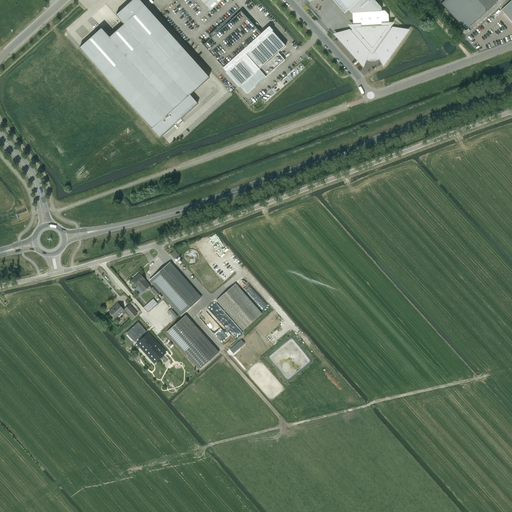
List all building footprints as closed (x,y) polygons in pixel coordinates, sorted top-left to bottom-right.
[(209,77),(139,0),(132,0),(116,15),(124,24),(110,37),(101,28),(79,48),(160,137),(198,103),(190,94),(209,77)] [(200,0),(210,11),(222,0),(200,0)] [(306,0),(309,3),(312,0),(332,0),(344,14),(359,0),(306,0)] [(444,0),(441,3),(465,30),(498,0),(444,0)] [(511,0),(501,10),(511,22),(511,0)] [(203,40),(201,42),(240,86),(247,94),(266,77),(285,60),(278,53),(285,46),(281,41),(279,39),(272,31),(264,37),(241,11),(203,45),(201,42),(203,41),(203,40)] [(404,32),(405,29),(392,27),(391,28),(388,26),(389,25),(388,15),(386,13),(381,13),(381,11),(352,13),(353,27),(354,28),(351,31),(350,30),(338,33),(338,35),(340,37),(341,39),(343,41),(344,44),(345,45),(347,47),(348,49),(350,51),(352,53),(354,55),(355,56),(357,58),(358,58),(360,60),(362,62),(365,63),(367,59),(369,60),(370,60),(371,60),(372,60),(373,60),(374,60),(375,60),(376,60),(379,58),(381,62),(383,61),(385,59),(387,57),(389,55),(391,53),(392,51),(394,48),(396,46),(397,44),(399,42),(400,39),(401,37),(402,34),(404,32)] [(175,259),(180,255),(174,249),(170,254),(175,259)] [(169,263),(151,280),(182,315),(200,298),(211,288),(183,259),(173,268),(169,263)] [(140,274),(132,281),(137,287),(138,286),(143,292),(150,286),(145,280),(140,274)] [(250,274),(246,277),(253,287),(254,286),(255,285),(255,287),(258,287),(257,292),(259,291),(263,292),(265,294),(265,293),(259,285),(250,274)] [(235,283),(217,300),(244,330),(262,313),(235,283)] [(154,286),(151,289),(156,296),(160,292),(154,286)] [(113,309),(109,312),(111,314),(110,315),(112,317),(113,316),(115,318),(116,317),(116,318),(119,316),(118,315),(124,310),(118,304),(115,307),(113,309)] [(129,305),(125,309),(133,318),(137,314),(129,305)] [(184,351),(203,334),(186,315),(166,332),(184,352),(184,351)] [(138,322),(126,333),(134,341),(135,342),(144,334),(147,332),(138,322)] [(203,334),(184,351),(200,369),(219,352),(203,334)] [(146,335),(137,343),(152,360),(154,363),(165,353),(149,335),(148,337),(146,335)]
